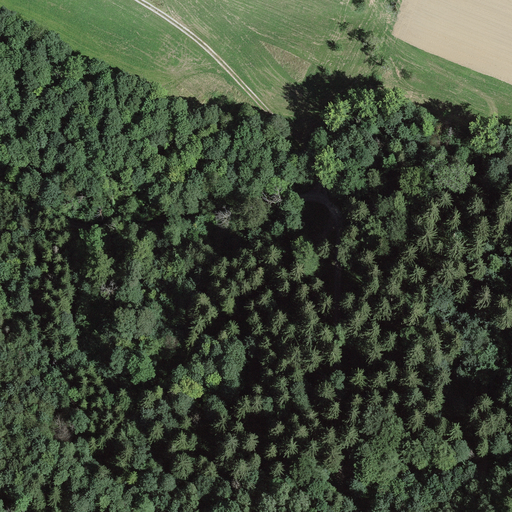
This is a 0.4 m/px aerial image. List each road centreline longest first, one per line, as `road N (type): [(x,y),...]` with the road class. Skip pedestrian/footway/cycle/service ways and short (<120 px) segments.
road 1 (track): [(0,405),(68,454),(110,453),(129,428),(137,396),(166,383),(301,264),(337,217)]
road 2 (track): [(0,195),(80,227),(128,228),(267,204),(326,185)]
road 3 (track): [(326,185),(339,253),(342,477)]
road 4 (track): [(135,0),(208,49),(308,155),(326,185)]
road 5 (track): [(293,139),(338,112),(386,103),(511,134)]
road 6 (track): [(68,222),(80,354),(95,377),(137,396)]
road 7 (track): [(342,477),(392,479),(511,462)]
